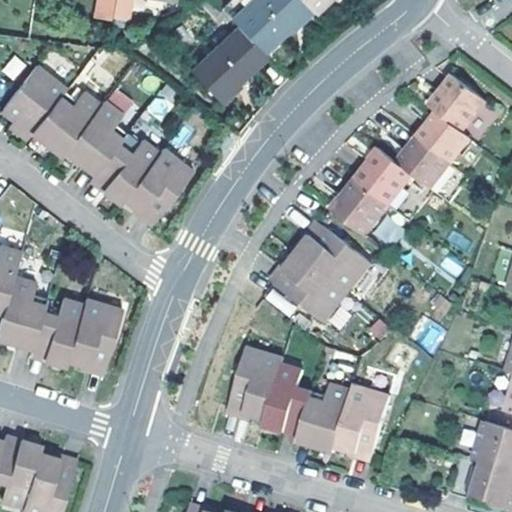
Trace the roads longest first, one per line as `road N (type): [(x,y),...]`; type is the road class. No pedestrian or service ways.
road 1 (residential): [(175,288),(222,200),(278,122),(416,0)]
road 2 (residential): [(128,432),(391,511)]
road 3 (residential): [(175,288),(0,153)]
road 4 (residential): [(128,432),(175,288)]
road 5 (residential): [(128,432),(0,394)]
